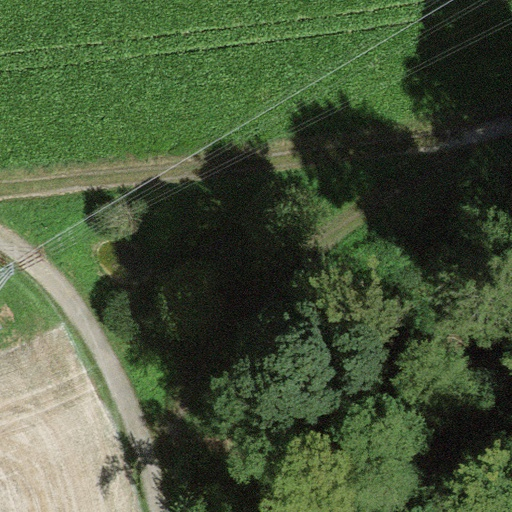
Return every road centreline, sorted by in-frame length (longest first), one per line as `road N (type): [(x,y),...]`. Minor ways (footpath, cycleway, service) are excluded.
road 1 (track): [(511,126),(477,141),(0,193)]
road 2 (track): [(107,370),(191,368),(477,141)]
road 3 (track): [(0,249),(32,269),(107,370),(143,511)]
